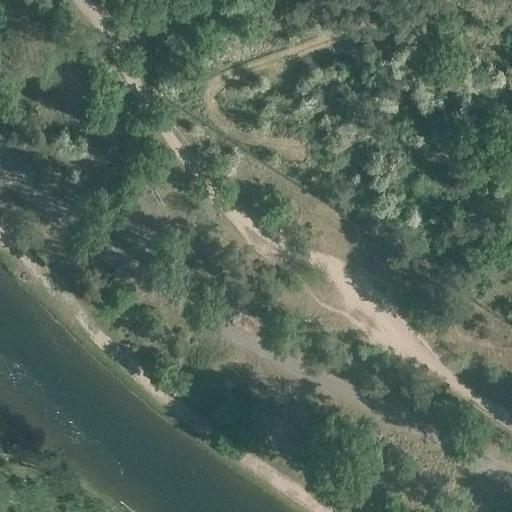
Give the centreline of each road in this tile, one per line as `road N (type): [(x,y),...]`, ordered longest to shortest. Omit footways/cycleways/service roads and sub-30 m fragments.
road 1 (unknown): [(84,0),(223,206),(330,240),(427,362),(511,420)]
road 2 (track): [(511,478),(201,315),(65,220),(0,151)]
